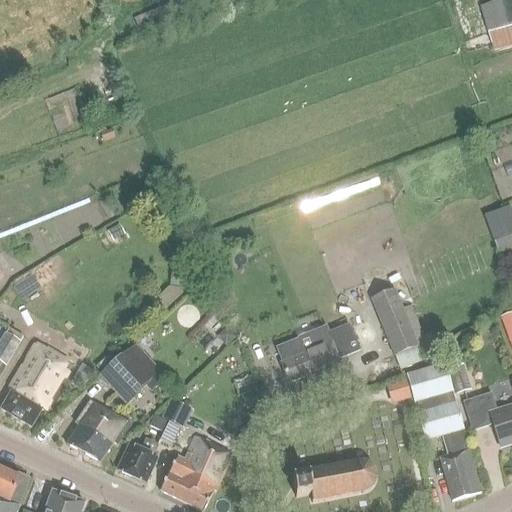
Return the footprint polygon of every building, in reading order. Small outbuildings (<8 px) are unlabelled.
[(511,26),(511,0),(507,0),(480,8),(488,33),(511,26)] [(157,19),(173,14),(169,4),(154,9),(157,19)] [(49,99),(62,131),(74,127),(70,115),(83,110),(75,89),(49,99)] [(107,233),(113,242),(124,235),(119,226),(107,233)] [(511,250),(511,238),(509,231),(491,238),(498,256),(511,250)] [(187,271),(171,269),(170,286),(185,288),(187,271)] [(395,357),(417,348),(402,311),(394,292),(372,301),(380,320),(395,357)] [(511,308),(510,310),(511,313),(499,318),(511,351),(511,308)] [(298,341),(277,350),(283,364),(281,365),(288,384),(311,375),(313,380),(341,368),(338,361),(360,352),(349,326),(326,335),(328,341),(302,351),(298,341)] [(0,341),(0,364),(5,367),(22,338),(7,329),(0,341)] [(0,409),(30,428),(41,410),(44,412),(52,399),(56,402),(69,383),(51,372),(59,359),(36,345),(9,390),(11,391),(0,409)] [(121,358),(120,357),(99,375),(124,404),(146,386),(151,391),(165,379),(135,345),(121,358)] [(439,458),(450,501),(479,493),(462,430),(463,430),(445,364),(406,374),(424,441),(441,436),(446,456),(439,458)] [(471,391),(463,366),(449,370),(457,395),(471,391)] [(386,384),(391,402),(410,397),(405,379),(386,384)] [(250,394),(243,396),(249,409),(261,403),(255,391),(253,392),(250,394)] [(511,407),(497,412),(491,395),(463,403),(472,431),(493,425),(500,448),(511,443),(511,407)] [(188,409),(170,400),(161,418),(180,427),(188,409)] [(118,446),(130,424),(90,402),(77,425),(80,426),(69,446),(102,464),(114,443),(118,446)] [(171,448),(180,430),(154,417),(150,426),(163,433),(159,442),(171,448)] [(215,492),(232,456),(194,438),(183,460),(177,457),(160,492),(202,511),(204,511),(214,492),(215,492)] [(158,446),(146,440),(141,451),(129,445),(117,471),(143,484),(150,470),(151,471),(156,461),(154,460),(155,457),(153,456),(158,446)] [(308,479),(293,481),(296,499),(311,496),(312,502),(361,493),(366,492),(368,491),(371,489),(372,488),(373,485),(374,484),(375,482),(375,479),(375,477),(375,474),(374,472),(372,469),(370,465),(367,464),(364,463),(360,463),(356,463),(306,473),(308,479)] [(0,511),(15,511),(29,484),(0,470),(0,511)] [(79,511),(83,503),(50,492),(43,511),(79,511)]
